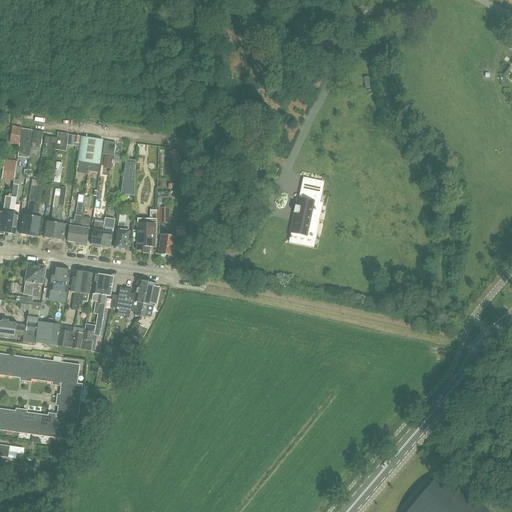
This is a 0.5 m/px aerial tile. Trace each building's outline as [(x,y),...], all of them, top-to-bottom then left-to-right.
[(9,144),(19,145),(22,129),(7,127),(5,142),(9,142),(9,144)] [(31,148),(33,130),(22,129),(19,145),(18,156),(29,157),(31,148)] [(33,130),(31,142),(41,144),(43,131),(33,130)] [(57,133),(57,138),(55,150),(66,152),(67,145),(68,135),(57,133)] [(80,136),(68,135),(67,145),(73,146),(74,143),(79,144),(80,136)] [(43,149),(55,150),(57,138),(45,136),(43,149)] [(80,162),(89,163),(93,139),(82,137),(79,162),(80,162)] [(93,139),(89,163),(100,165),(104,140),(93,139)] [(102,154),(114,156),(116,143),(105,141),(102,154)] [(176,174),(184,172),(178,151),(170,153),(176,174)] [(5,160),(2,179),(14,181),(16,161),(5,160)] [(126,160),(121,193),(135,195),(136,162),(126,160)] [(89,163),(80,162),(78,173),(88,175),(88,173),(89,163)] [(301,190),(299,199),(319,203),(321,194),(323,183),(304,178),(301,190)] [(37,187),(29,236),(39,237),(42,218),(38,217),(40,206),(43,184),(38,183),(37,187)] [(14,213),(16,199),(18,185),(13,185),(11,198),(6,233),(15,235),(18,214),(14,213)] [(23,215),(20,234),(29,236),(37,187),(31,186),(28,205),(29,205),(27,216),(23,215)] [(61,190),(53,240),(57,240),(58,241),(60,242),(62,241),(63,241),(66,225),(61,224),(66,188),(61,187),(61,190)] [(49,239),(53,240),(61,190),(56,189),(51,223),(46,222),(43,238),(45,238),(46,239),(48,240),(49,239)] [(157,197),(157,211),(156,224),(169,224),(170,197),(157,197)] [(5,233),(6,233),(11,198),(7,198),(4,212),(0,211),(0,234),(4,235),(5,233)] [(296,206),(295,212),(295,213),(294,213),(290,233),(292,233),(314,237),(321,203),(319,203),(299,199),(297,199),(296,206)] [(69,227),(67,242),(69,242),(70,243),(72,244),(74,243),(77,243),(81,217),(83,207),(83,204),(77,203),(76,215),(75,215),(74,221),(70,220),(69,227)] [(133,231),(133,241),(137,242),(136,251),(143,251),(143,254),(149,254),(150,247),(156,248),(156,235),(156,232),(156,224),(157,211),(149,211),(149,219),(149,222),(142,221),(137,221),(136,231),(133,231)] [(124,231),(125,220),(126,215),(120,214),(115,249),(120,250),(121,251),(124,251),(125,250),(126,251),(128,242),(126,241),(128,232),(124,231)] [(91,218),(81,217),(77,243),(80,244),(81,245),(84,245),(85,245),(87,245),(91,218)] [(103,232),(101,247),(104,248),(105,248),(107,249),(109,248),(110,248),(115,220),(105,218),(104,223),(103,232)] [(93,230),(91,246),(92,246),(93,247),(96,247),(97,247),(101,247),(103,232),(104,223),(94,222),(93,230)] [(176,226),(175,235),(184,236),(185,228),(176,226)] [(175,248),(177,238),(162,236),(159,254),(160,255),(161,257),(165,258),(166,255),(172,256),(174,248),(175,248)] [(32,304),(33,296),(33,294),(32,294),(34,283),(33,283),(35,274),(36,274),(38,266),(28,264),(23,295),(28,296),(28,298),(21,297),(20,302),(32,304)] [(32,294),(33,294),(33,296),(38,297),(39,289),(38,289),(39,284),(43,285),(46,267),(38,266),(36,274),(35,274),(33,283),(34,283),(32,294)] [(50,290),(48,301),(57,302),(59,291),(62,270),(53,268),(50,290)] [(59,291),(57,302),(65,304),(67,292),(70,271),(62,270),(59,291)] [(71,292),(75,292),(72,310),(77,311),(77,308),(78,305),(83,273),(74,271),(71,292)] [(77,311),(81,312),(83,301),(87,302),(92,274),(83,273),(78,305),(77,308),(77,311)] [(96,302),(94,313),(98,314),(100,305),(104,276),(96,275),(92,301),(96,302)] [(97,318),(96,326),(102,327),(102,326),(103,319),(104,312),(105,304),(106,296),(110,296),(113,278),(104,276),(100,305),(98,314),(97,318)] [(140,317),(148,284),(139,282),(137,282),(134,295),(130,294),(131,290),(125,289),(124,290),(119,289),(117,297),(115,308),(136,312),(135,316),(140,317)] [(148,284),(140,317),(145,318),(148,305),(152,306),(154,306),(154,305),(157,295),(156,295),(158,287),(156,286),(148,284)] [(37,325),(39,309),(32,308),(33,306),(29,305),(26,325),(16,323),(16,322),(0,319),(0,328),(36,333),(37,325)] [(37,333),(35,343),(57,346),(60,325),(38,322),(37,333)] [(143,328),(136,324),(131,336),(137,339),(143,328)] [(35,344),(35,343),(37,333),(36,333),(0,328),(0,337),(14,339),(14,334),(24,335),(23,342),(35,344)] [(73,331),(65,330),(61,329),(58,345),(70,348),(73,331)] [(80,350),(80,349),(83,333),(73,331),(70,348),(80,350)] [(84,331),(81,350),(91,351),(93,342),(91,342),(93,332),(84,331)] [(119,348),(113,346),(111,355),(118,356),(119,348)] [(0,375),(13,377),(14,367),(9,367),(10,357),(11,355),(0,353),(0,375)] [(14,367),(13,377),(22,379),(22,381),(26,382),(29,358),(21,357),(11,355),(10,357),(9,367),(14,367)] [(29,358),(26,382),(29,382),(30,380),(44,382),(46,371),(41,370),(42,361),(43,359),(38,359),(29,358)] [(55,383),(54,385),(58,386),(59,381),(61,362),(43,359),(42,361),(41,370),(46,371),(44,382),(55,383)] [(67,363),(61,362),(59,381),(63,382),(62,386),(71,387),(71,383),(77,384),(80,364),(67,363)] [(57,400),(80,403),(82,389),(81,389),(81,384),(77,384),(71,383),(71,387),(62,386),(61,386),(60,396),(57,396),(57,400)] [(79,417),(80,403),(57,400),(56,403),(59,404),(57,414),(59,414),(67,415),(66,420),(72,420),(77,421),(77,417),(79,417)] [(22,409),(18,409),(18,411),(2,409),(1,419),(6,420),(4,430),(4,431),(19,433),(22,409)] [(37,435),(37,434),(38,424),(33,424),(35,414),(25,412),(26,410),(22,409),(19,433),(27,434),(37,435)] [(48,415),(35,414),(33,424),(38,424),(37,434),(37,435),(51,437),(54,418),(55,414),(51,413),(50,416),(48,415)] [(69,440),(72,420),(66,420),(67,415),(59,414),(58,419),(54,418),(51,437),(69,440)] [(0,450),(4,451),(9,452),(23,454),(24,448),(0,445),(0,450)] [(71,460),(77,461),(78,461),(80,452),(73,450),(71,460)] [(493,511),(442,469),(406,511),(493,511)]
